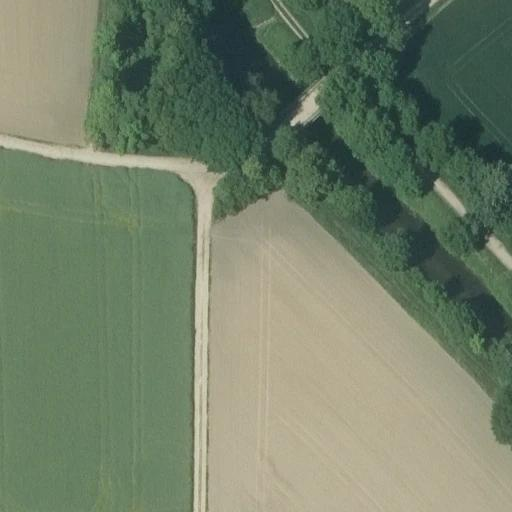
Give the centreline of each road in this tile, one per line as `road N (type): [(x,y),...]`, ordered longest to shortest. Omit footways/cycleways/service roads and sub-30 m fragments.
road 1 (track): [(0,143),(215,174),(285,143),(345,79)]
road 2 (track): [(215,174),(206,511)]
road 3 (track): [(345,79),(511,258)]
road 4 (track): [(91,161),(108,0)]
road 5 (track): [(345,79),(441,0)]
